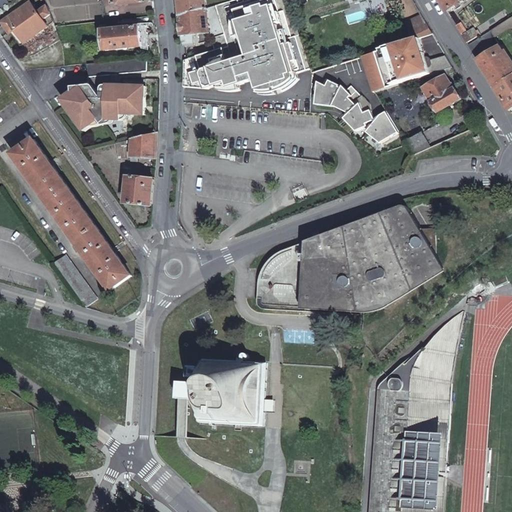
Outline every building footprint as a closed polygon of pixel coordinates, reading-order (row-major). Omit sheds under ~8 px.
[(0,0),(0,11),(17,0),(0,0)] [(36,52),(60,37),(56,26),(55,23),(49,27),(39,12),(33,3),(30,0),(17,0),(0,11),(0,15),(27,54),(36,52)] [(45,0),(38,0),(33,3),(39,12),(48,6),(45,0)] [(178,0),(180,16),(207,7),(206,0),(178,0)] [(223,91),(226,92),(233,92),(239,91),(241,91),(239,86),(244,84),(242,79),(254,75),(255,81),(259,91),(272,87),(281,84),(298,79),(296,74),(310,70),(288,0),(229,0),(215,5),(224,36),(227,46),(215,50),(213,51),(184,60),(184,68),(184,87),(208,89),(218,86),(220,90),(223,91)] [(439,0),(447,11),(464,0),(439,0)] [(215,5),(207,7),(212,39),(224,36),(215,5)] [(49,27),(55,23),(48,6),(39,12),(49,27)] [(180,16),(183,38),(185,45),(209,42),(209,40),(212,39),(207,7),(180,16)] [(511,25),(508,19),(491,30),(495,36),(511,26),(511,25)] [(462,22),(457,25),(462,33),(466,30),(462,22)] [(421,38),(434,34),(428,23),(410,31),(413,40),(421,38)] [(144,46),(141,25),(103,29),(106,49),(144,46)] [(148,25),(141,25),(144,46),(150,46),(148,25)] [(467,42),(480,35),(475,27),(463,35),(467,42)] [(511,75),(511,63),(504,50),(494,37),(495,36),(491,30),(469,45),(495,86),(511,75)] [(224,36),(212,39),(215,50),(227,46),(224,36)] [(413,40),(364,56),(374,92),(447,68),(453,67),(447,55),(431,60),(433,64),(431,66),(430,67),(427,58),(421,38),(413,40)] [(120,59),(86,63),(88,87),(86,89),(83,86),(64,100),(80,123),(83,120),(88,127),(101,118),(104,124),(110,120),(123,120),(124,114),(147,114),(147,98),(143,97),(144,86),(148,87),(148,79),(148,56),(120,59)] [(242,79),(244,84),(255,81),(254,75),(242,79)] [(511,75),(495,86),(510,110),(510,111),(511,109),(511,75)] [(425,87),(438,111),(461,98),(453,83),(451,84),(447,76),(425,87)] [(298,79),(281,84),(283,93),(288,90),(293,87),(295,85),(299,81),(298,79)] [(318,85),(316,105),(336,107),(350,114),(345,119),(357,131),(368,127),(369,130),(367,132),(381,143),(399,133),(391,119),(384,124),(382,121),(379,118),(371,110),(363,114),(360,109),(355,103),(362,97),(352,86),(347,90),(343,86),(342,88),(339,87),(340,85),(327,79),(323,87),(322,86),(318,85)] [(272,87),(259,91),(260,96),(265,96),(271,96),(275,95),(272,87)] [(381,115),(379,118),(382,121),(384,124),(391,119),(387,112),(381,115)] [(158,132),(133,138),(132,159),(138,159),(138,155),(157,156),(158,132)] [(413,156),(431,148),(422,132),(404,141),(413,156)] [(73,193),(35,140),(14,154),(43,194),(77,242),(111,290),(131,275),(112,248),(73,193)] [(127,202),(152,205),(154,178),(145,177),(145,176),(140,176),(140,177),(129,176),(127,202)] [(381,307),(399,297),(445,268),(437,253),(436,228),(422,228),(411,207),(407,204),(404,202),(399,202),(394,202),(387,205),(312,232),(310,240),(283,252),(273,259),(269,262),(267,266),(260,279),(259,283),(258,296),(258,303),(259,307),(261,309),(265,311),(308,313),(311,312),(315,308),(323,308),(372,310),(381,307)] [(66,255),(55,263),(86,307),(97,299),(66,255)] [(412,376),(410,393),(403,511),(445,511),(454,384),(457,365),(467,310),(437,335),(423,350),(415,365),(412,376)] [(264,407),(267,364),(202,360),(201,385),(181,383),(180,401),(189,401),(203,402),(201,424),(262,428),(264,407)] [(403,511),(410,393),(378,391),(371,511),(403,511)] [(354,412),(353,424),(365,426),(366,413),(354,412)]
